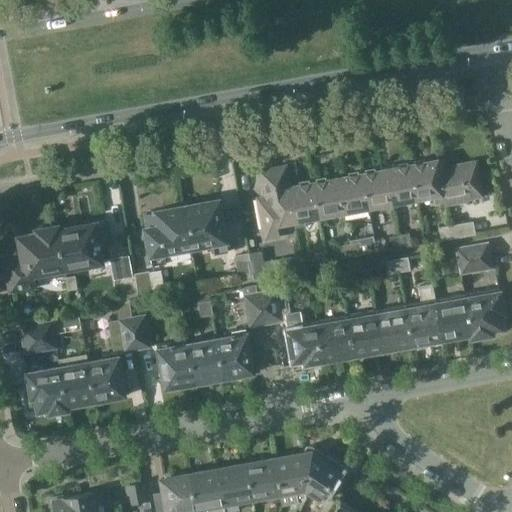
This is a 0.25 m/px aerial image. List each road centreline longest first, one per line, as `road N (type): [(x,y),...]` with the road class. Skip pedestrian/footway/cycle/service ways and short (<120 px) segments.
road 1 (primary): [(0,143),(495,54)]
road 2 (residential): [(0,462),(367,396)]
road 3 (primary): [(188,0),(0,34)]
road 4 (residential): [(506,511),(379,424),(367,396)]
road 5 (residential): [(367,396),(511,370)]
